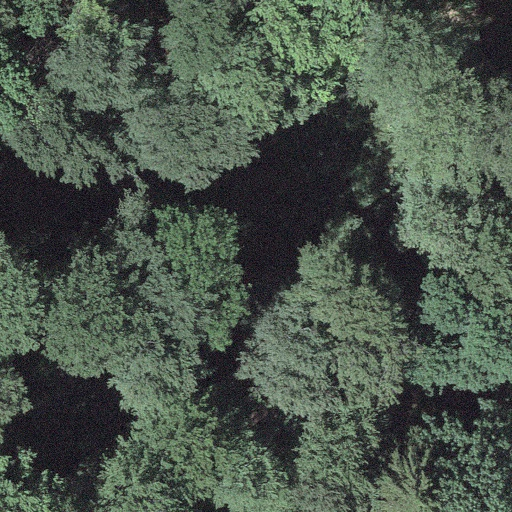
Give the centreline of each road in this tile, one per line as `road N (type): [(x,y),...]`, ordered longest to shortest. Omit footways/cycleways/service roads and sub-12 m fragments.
road 1 (track): [(240,511),(260,414),(255,361),(210,243),(226,140),(258,103),(308,75),(486,0)]
road 2 (track): [(511,290),(435,330),(405,365),(352,511)]
